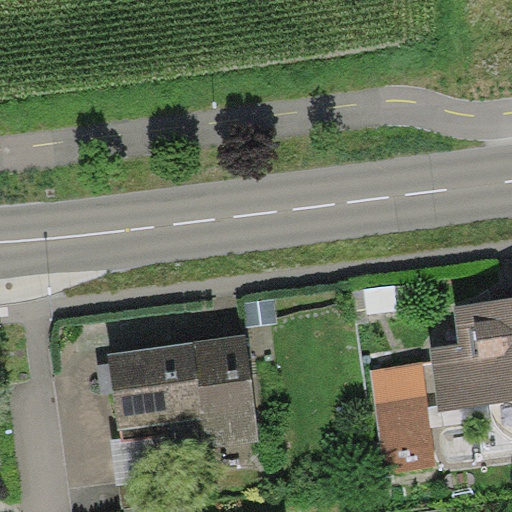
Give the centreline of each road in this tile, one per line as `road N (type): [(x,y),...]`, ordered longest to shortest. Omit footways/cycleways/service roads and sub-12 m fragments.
road 1 (primary): [(0,240),(511,174)]
road 2 (residential): [(37,362),(53,511)]
